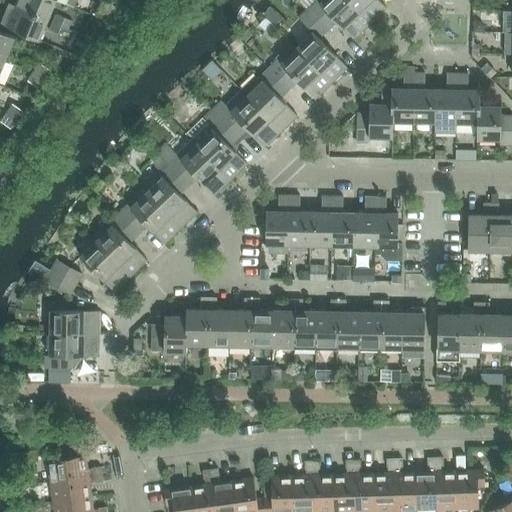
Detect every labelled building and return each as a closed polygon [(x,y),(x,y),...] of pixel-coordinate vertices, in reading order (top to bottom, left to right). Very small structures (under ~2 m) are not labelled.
[(55,0),(16,0),(14,6),(47,20),(56,0),(55,0)] [(316,0),(307,9),(327,30),(336,22),(353,40),(369,24),(346,0),(323,0),(319,4),(316,0)] [(346,0),(369,24),(386,8),(378,0),(346,0)] [(5,27),(38,41),(47,20),(14,6),(9,4),(3,18),(8,20),(5,27)] [(312,32),(296,48),(330,84),(347,68),(319,38),(327,30),(307,9),(298,18),(312,32)] [(52,22),(61,26),(65,18),(55,14),(52,22)] [(61,26),(52,22),(49,30),(58,34),(61,26)] [(0,58),(5,60),(14,38),(0,31),(0,58)] [(277,60),(268,69),(288,90),(297,82),(314,99),(330,84),(296,48),(280,64),(277,60)] [(34,72),(44,79),(49,70),(39,63),(34,72)] [(393,122),(413,122),(414,73),(414,68),(403,67),(403,89),(391,89),(391,105),(392,105),(391,122),(393,122)] [(262,81),(246,96),(280,132),(297,116),(280,98),(288,90),(268,69),(259,78),(262,81)] [(44,79),(34,72),(28,81),(38,88),(44,79)] [(413,122),(435,123),(435,90),(425,89),(425,73),(414,73),(413,122)] [(435,123),(456,123),(457,74),(446,74),(446,90),(435,90),(435,123)] [(456,123),(477,124),(478,124),(478,106),(479,107),(479,101),(480,90),(468,90),(468,74),(457,74),(456,123)] [(392,138),(393,122),(391,122),(392,105),(391,105),(391,89),(381,89),(381,105),(369,104),(369,113),(357,113),(356,142),(369,142),(369,138),(392,138)] [(227,109),(218,117),(238,138),(247,130),(264,148),(280,132),(246,96),(230,112),(227,109)] [(478,124),(477,124),(476,140),(500,140),(500,145),(511,145),(511,115),(501,116),(501,107),(489,107),(489,101),(479,101),(479,107),(478,106),(478,124)] [(6,113),(16,120),(22,111),(12,104),(6,113)] [(16,120),(6,113),(1,122),(11,129),(16,120)] [(197,145),(230,180),(247,164),(230,146),(238,138),(218,117),(209,126),(213,129),(197,145)] [(177,157),(168,165),(188,186),(197,178),(214,196),(230,180),(197,145),(180,160),(177,157)] [(163,177),(147,193),(180,228),(197,212),(180,195),(188,186),(168,165),(159,174),(163,177)] [(127,205),(118,214),(138,235),(147,226),(164,244),(180,228),(147,193),(130,208),(127,205)] [(288,253),(288,245),(289,196),(278,196),(278,212),(266,211),(265,253),(288,253)] [(288,245),(310,245),(310,212),(300,212),(300,196),(289,196),(288,245)] [(310,245),(331,246),(332,197),(321,196),(321,212),(310,212),(310,245)] [(331,246),(353,246),(353,213),(343,213),(343,197),(332,197),(331,246)] [(353,246),(375,247),(375,197),(365,197),(364,213),(353,213),(353,246)] [(375,197),(375,247),(374,254),(380,254),(386,261),(402,261),(402,243),(397,243),(398,214),(386,214),(386,198),(375,197)] [(467,250),(490,251),(491,203),(483,203),(482,216),(468,215),(467,250)] [(490,251),(511,251),(511,216),(498,216),(498,203),(491,203),(490,251)] [(93,237),(96,241),(130,276),(147,261),(130,243),(138,235),(118,214),(110,222),(109,221),(93,237)] [(130,276),(96,241),(80,257),(114,292),(130,276)] [(51,270),(76,285),(82,274),(57,260),(51,270)] [(374,269),(353,268),(352,281),(374,282),(374,269)] [(76,285),(51,270),(45,281),(70,295),(76,285)] [(186,310),(186,318),(186,345),(187,345),(208,345),(208,298),(201,297),(200,310),(186,310)] [(216,298),(208,298),(208,345),(229,345),(230,310),(216,310),(216,298)] [(244,311),(230,310),(229,345),(251,346),(252,298),(244,298),(244,311)] [(260,299),(252,298),(251,346),(272,346),(273,311),(259,311),(260,299)] [(287,311),(273,311),(272,346),(294,346),(295,299),(287,299),(287,311)] [(303,299),(295,299),(294,346),(316,347),(316,312),(303,312),(303,299)] [(330,312),(316,312),(316,347),(337,347),(338,300),(330,300),(330,312)] [(346,300),(338,300),(337,347),(359,348),(360,313),(346,313),(346,300)] [(373,313),(360,313),(359,348),(380,348),(381,301),(373,301),(373,313)] [(389,301),(381,301),(380,348),(402,348),(403,314),(389,313),(389,301)] [(459,362),(459,350),(460,315),(445,314),(446,302),(437,302),(436,361),(459,362)] [(459,350),(481,350),(481,303),(473,303),(473,315),(460,315),(459,350)] [(481,350),(502,350),(503,316),(489,315),(489,303),(481,303),(481,350)] [(410,314),(403,314),(402,348),(424,349),(425,308),(410,308),(410,314)] [(51,311),(50,333),(99,334),(100,311),(51,311)] [(502,350),(511,350),(511,315),(503,316),(502,350)] [(186,318),(164,317),(164,325),(151,325),(151,351),(163,351),(163,352),(187,353),(187,345),(186,345),(186,318)] [(99,334),(50,333),(50,356),(45,356),(45,368),(74,369),(74,357),(99,357),(99,334)] [(401,371),(391,370),(391,383),(400,383),(401,371)] [(410,374),(401,373),(401,382),(410,383),(410,374)] [(449,375),(436,375),(436,383),(449,383),(449,375)] [(47,461),(50,482),(102,475),(101,467),(87,469),(85,455),(47,461)] [(443,457),(435,458),(436,510),(457,509),(456,471),(443,471),(443,457)] [(402,458),(394,459),(396,511),(416,510),(415,472),(402,473),(402,458)] [(428,472),(415,472),(416,510),(436,510),(435,458),(427,458),(428,472)] [(387,473),(374,473),(375,511),(396,511),(394,459),(386,459),(387,473)] [(346,474),(333,475),(334,511),(354,511),(353,460),(345,460),(346,474)] [(361,460),(353,460),(354,511),(358,511),(375,511),(374,473),(361,474),(361,460)] [(313,511),(312,461),(305,461),(305,475),(292,476),(293,511),(313,511)] [(312,461),(313,511),(334,511),(333,475),(321,475),(320,461),(312,461)] [(218,469),(210,470),(216,511),(236,511),(232,481),(220,482),(218,469)] [(204,485),(192,486),(195,511),(216,511),(210,470),(202,471),(204,485)] [(456,471),(457,509),(478,509),(478,487),(484,487),(484,470),(456,471)] [(50,482),(53,502),(91,497),(89,484),(103,482),(102,475),(50,482)] [(293,511),(292,476),(271,476),(272,498),(264,499),(265,511),(293,511)] [(253,478),(232,481),(236,511),(265,511),(264,499),(256,500),(253,478)] [(195,511),(192,486),(164,490),(166,507),(173,506),(174,511),(195,511)] [(53,502),(54,511),(107,511),(107,507),(93,509),(91,497),(53,502)] [(511,511),(511,500),(486,511),(511,511)]
